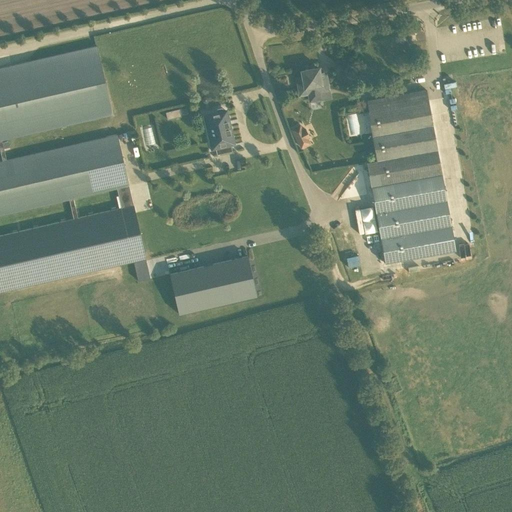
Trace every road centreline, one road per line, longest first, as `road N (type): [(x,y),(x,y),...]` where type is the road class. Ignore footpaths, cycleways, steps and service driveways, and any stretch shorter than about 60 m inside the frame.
road 1 (unclassified): [(341,289),(252,38)]
road 2 (track): [(341,289),(422,511)]
road 3 (unclassified): [(449,0),(252,38)]
